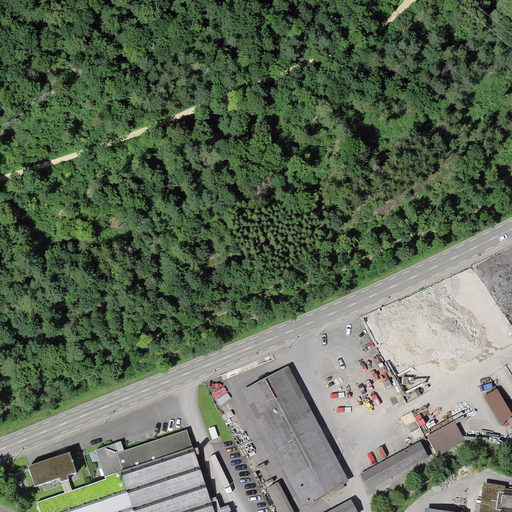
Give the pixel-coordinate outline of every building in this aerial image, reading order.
[(288,366),(242,390),(302,506),(349,482),(288,366)] [(511,416),(511,413),(497,388),(484,396),(501,424),(507,420),(511,416)] [(455,420),(427,436),(438,456),(466,441),(455,420)] [(69,478),(68,475),(59,478),(64,493),(36,502),(39,511),(231,511),(229,505),(219,508),(216,497),(210,499),(187,430),(124,451),(121,441),(95,450),(105,479),(72,490),(68,479),(69,478)] [(420,441),(359,473),(368,490),(429,457),(420,441)] [(35,486),(59,478),(68,475),(77,472),(70,451),(28,465),(35,486)] [(506,485),(484,481),(479,511),(511,511),(511,488),(506,488),(506,485)] [(294,511),(278,482),(265,488),(278,511),(294,511)] [(358,511),(351,499),(326,511),(358,511)]
